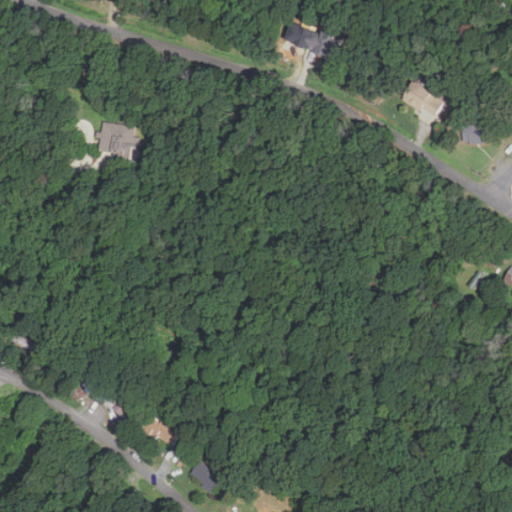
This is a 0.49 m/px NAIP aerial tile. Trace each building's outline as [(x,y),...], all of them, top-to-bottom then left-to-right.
[(338,57),(344,38),(311,27),(304,47),(338,57)] [(404,97),(435,117),(446,102),(415,81),(404,97)] [(139,147),(140,138),(134,137),(136,126),(105,122),(100,155),(132,159),(134,147),(139,147)] [(492,125),(463,125),(463,143),(492,143),(492,125)] [(500,281),(511,286),(511,266),(509,264),(500,281)] [(86,389),(100,399),(100,400),(122,416),(133,402),(97,375),(86,389)] [(182,435),(153,411),(138,430),(166,453),(182,435)] [(214,493),(231,466),(223,461),(217,471),(201,460),(192,474),(207,483),(204,487),(214,493)]
